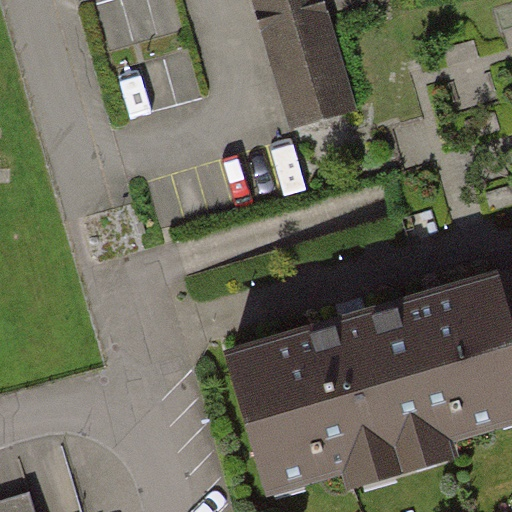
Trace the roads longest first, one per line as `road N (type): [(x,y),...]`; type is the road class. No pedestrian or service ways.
road 1 (unknown): [(139,395),(224,320),(505,240)]
road 2 (residential): [(31,0),(82,168)]
road 3 (residential): [(0,433),(139,395)]
road 4 (residential): [(139,395),(172,511)]
